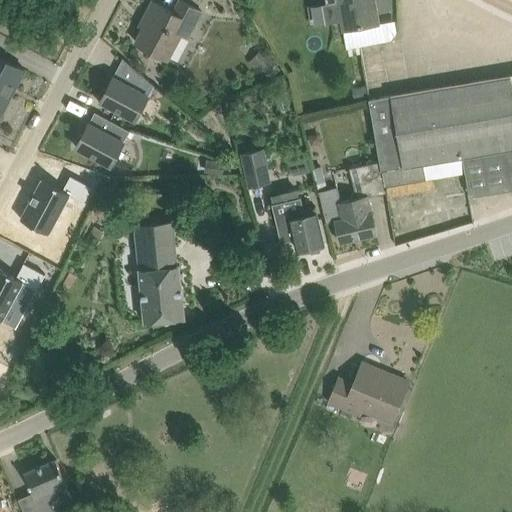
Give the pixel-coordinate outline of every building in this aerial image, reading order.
[(148,20),(136,42),(168,58),(185,27),(192,31),(203,10),(182,0),(179,0),(174,11),(154,1),(145,18),(148,20)] [(326,0),(330,19),(342,17),(344,29),(357,26),(379,23),(375,0),(326,0)] [(357,26),(344,29),(347,47),(349,47),(361,45),(357,26)] [(262,48),(250,60),(265,74),(277,62),(262,48)] [(27,66),(0,51),(0,110),(3,112),(27,66)] [(114,76),(101,101),(136,119),(155,84),(135,67),(124,57),(114,76)] [(466,173),(470,195),(511,188),(511,75),(511,76),(510,75),(370,98),(380,161),(384,186),(466,173)] [(365,84),(353,86),(355,100),(368,97),(365,84)] [(240,107),(238,101),(238,100),(228,102),(230,110),(240,107)] [(112,165),(120,169),(131,166),(137,156),(133,146),(125,141),(130,130),(108,118),(95,111),(89,122),(76,146),(112,165)] [(241,152),(249,186),(272,181),(265,147),(241,152)] [(225,160),(207,159),(206,173),(223,175),(225,160)] [(336,221),(340,242),(378,233),(368,194),(384,190),(384,186),(380,161),(349,169),(357,197),(342,201),(338,186),(319,191),(327,223),(336,221)] [(317,186),(326,184),(323,166),(314,168),(317,186)] [(43,177),(21,218),(49,233),(70,194),(84,201),(92,186),(71,175),(64,189),(43,177)] [(322,244),(325,244),(316,206),(305,208),(302,195),(273,201),(282,240),(295,237),(298,250),(309,247),(310,248),(312,251),(321,249),(322,246),(322,244)] [(137,246),(145,321),(147,321),(147,319),(183,316),(183,317),(185,317),(180,264),(177,265),(174,242),(172,220),(134,223),(137,246)] [(96,246),(105,230),(94,224),(86,240),(96,246)] [(0,267),(0,319),(2,321),(23,281),(37,289),(46,273),(24,262),(17,276),(0,267)] [(363,410),(392,422),(409,381),(405,380),(406,378),(393,373),(393,375),(362,362),(354,382),(339,376),(328,401),(361,415),(363,410)] [(67,481),(57,458),(25,472),(35,495),(36,495),(43,511),(73,498),(67,481)]
